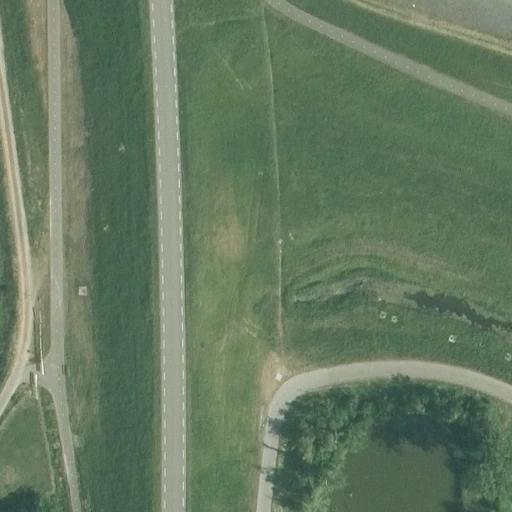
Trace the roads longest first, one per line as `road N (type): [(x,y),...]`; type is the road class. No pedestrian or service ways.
road 1 (tertiary): [(158,0),(174,511)]
road 2 (unknown): [(233,405),(197,110),(211,0)]
road 3 (unclassified): [(262,511),(277,408),(304,383),(409,369),(511,396)]
road 4 (track): [(19,376),(25,281),(0,81)]
